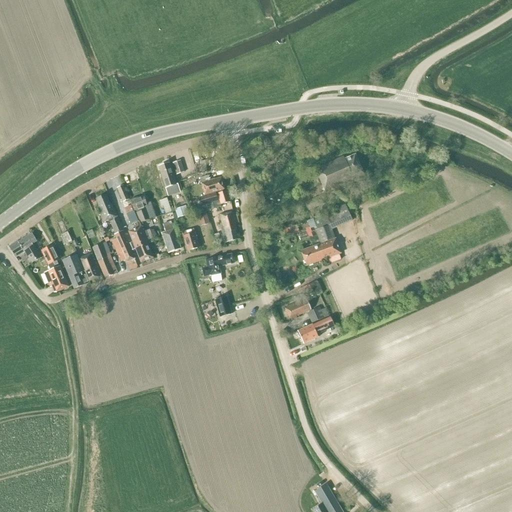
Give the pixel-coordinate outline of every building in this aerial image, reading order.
[(352,179),(363,174),(355,156),(345,160),(344,157),(315,169),(325,193),(353,181),(352,179)] [(173,164),(176,174),(183,172),(180,161),(173,164)] [(194,164),(197,175),(206,172),(203,162),(194,164)] [(171,187),(176,185),(169,164),(159,168),(167,194),(173,192),(171,187)] [(224,190),(221,177),(214,180),(214,179),(209,180),(208,176),(199,178),(204,195),(224,190)] [(117,189),(123,202),(129,199),(123,186),(117,189)] [(215,194),(217,200),(219,200),(220,205),(230,202),(227,191),(217,194),(216,193),(215,194)] [(203,206),(217,201),(217,200),(215,194),(200,198),(203,206)] [(96,208),(102,222),(108,220),(108,222),(109,222),(112,228),(109,229),(111,235),(122,231),(112,205),(110,206),(105,195),(95,199),(98,207),(96,208)] [(134,211),(140,224),(150,219),(145,207),(147,207),(143,196),(129,201),(133,211),(134,211)] [(320,196),(305,202),(308,210),(323,203),(320,196)] [(161,207),(169,205),(167,199),(159,201),(161,207)] [(130,206),(124,209),(130,225),(134,224),(136,229),(128,232),(132,242),(137,240),(139,245),(146,242),(138,222),(133,212),(130,206)] [(188,215),(186,208),(175,212),(177,218),(188,215)] [(315,227),(316,230),(315,231),(320,245),(301,252),(306,266),(340,253),(331,230),(352,221),(346,208),(326,217),(313,222),(312,220),(307,221),(310,229),(315,227)] [(198,215),(201,226),(209,223),(205,212),(198,215)] [(217,216),(224,243),(237,239),(235,230),(236,230),(234,224),(236,224),(233,212),(217,216)] [(159,215),(160,223),(168,222),(167,218),(174,218),(174,214),(159,215)] [(161,233),(168,253),(180,249),(173,230),(170,222),(162,224),(165,232),(161,233)] [(181,233),(182,237),(187,251),(199,248),(194,234),(192,234),(191,230),(186,231),(186,232),(181,233)] [(65,245),(72,241),(67,232),(60,235),(65,245)] [(35,242),(31,234),(17,242),(17,241),(8,247),(13,255),(19,251),(21,254),(24,252),(31,263),(40,258),(33,246),(32,246),(31,245),(35,242)] [(134,259),(127,244),(123,236),(111,241),(120,262),(125,260),(126,262),(134,259)] [(139,245),(137,240),(132,242),(128,244),(130,251),(135,249),(141,263),(153,258),(146,242),(139,245)] [(109,254),(105,243),(92,248),(105,278),(117,274),(109,254)] [(54,293),(58,291),(68,287),(59,267),(58,267),(56,261),(59,260),(52,246),(41,251),(48,265),(47,266),(50,271),(44,273),(50,288),(51,287),(54,293)] [(79,259),(84,271),(88,281),(101,276),(92,254),(79,259)] [(64,267),(69,278),(81,273),(83,272),(75,255),(61,261),(64,267)] [(201,269),(203,277),(208,276),(220,274),(218,268),(233,265),(232,261),(231,255),(218,257),(205,261),(206,268),(201,269)] [(82,276),(81,273),(69,278),(73,289),(85,284),(84,283),(87,282),(85,275),(82,276)] [(322,293),(317,281),(302,288),(304,292),(304,293),(311,290),(314,297),(322,293)] [(298,316),(310,310),(303,294),(293,298),(295,303),(284,307),(290,321),(299,317),(298,316)] [(78,296),(70,299),(73,306),(80,303),(79,303),(81,302),(78,296)] [(230,315),(225,298),(214,301),(218,318),(230,315)] [(59,305),(61,312),(67,310),(64,302),(59,305)] [(318,307),(313,310),(307,312),(311,322),(317,320),(322,317),(320,311),(318,307)] [(323,319),(328,316),(325,309),(320,311),(322,317),(323,319)] [(318,338),(317,335),(333,327),(329,318),(326,319),(320,322),(320,323),(313,326),(312,325),(298,331),(303,344),(318,338)] [(314,492),(322,504),(311,511),(312,511),(341,511),(326,485),(314,492)]
